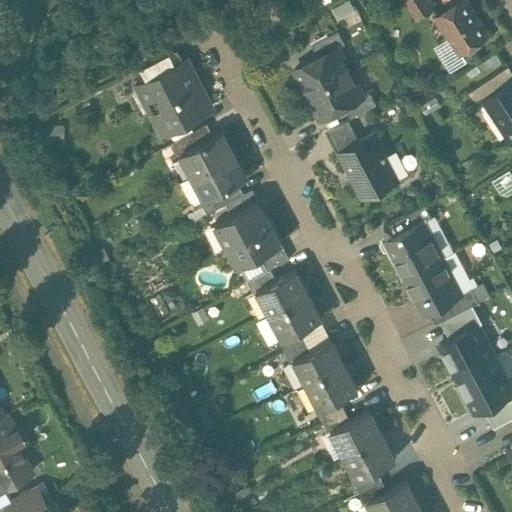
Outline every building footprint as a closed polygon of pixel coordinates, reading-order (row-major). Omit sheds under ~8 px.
[(345,0),(333,6),(337,16),(356,7),(353,0),(345,0)] [(435,0),(407,0),(417,15),(437,3),(435,0)] [(488,33),(465,0),(458,0),(437,14),(461,51),(488,33)] [(348,25),(363,17),(358,7),(342,15),(348,25)] [(338,29),(311,43),(318,55),(337,45),(338,46),(345,42),(338,29)] [(318,55),(294,68),(307,92),(350,69),(338,46),(337,45),(318,55)] [(177,47),(142,66),(148,78),(183,59),(177,47)] [(148,78),(139,83),(140,84),(145,81),(159,107),(153,110),(164,131),(210,106),(185,58),(183,59),(148,78)] [(511,140),(511,70),(508,64),(469,90),(478,104),(484,99),(511,141),(511,140)] [(350,69),(307,92),(320,116),(344,103),(363,93),(362,93),(350,69)] [(369,89),(362,93),(363,93),(344,103),(350,116),(376,102),(369,89)] [(348,118),(333,126),(327,129),(338,150),(359,138),(348,118)] [(207,121),(170,141),(176,153),(182,151),(181,150),(213,133),(207,121)] [(213,133),(181,150),(182,151),(194,173),(234,152),(222,128),(213,133)] [(359,138),(338,150),(362,196),(400,176),(399,175),(396,177),(385,155),(388,154),(375,130),(359,138)] [(234,152),(194,173),(206,196),(206,197),(238,180),(247,175),(234,152)] [(238,180),(206,197),(206,196),(200,198),(207,211),(226,202),(226,201),(244,191),(238,180)] [(253,186),(244,191),(226,201),(226,202),(231,212),(259,197),(253,186)] [(231,212),(216,220),(238,263),(259,252),(281,240),(259,197),(231,212)] [(425,202),(383,224),(389,235),(423,217),(424,219),(432,215),(425,202)] [(389,235),(384,238),(404,276),(443,256),(424,219),(423,217),(389,235)] [(281,240),(259,252),(268,269),(270,267),(290,257),(281,240)] [(443,256),(404,276),(415,298),(421,295),(429,310),(462,292),(461,291),(453,275),(446,279),(437,261),(444,257),(443,256)] [(268,269),(247,280),(254,291),(261,288),(260,286),(276,278),(270,267),(268,269)] [(276,278),(260,286),(261,288),(273,311),(308,292),(296,268),(276,278)] [(462,292),(429,310),(435,322),(478,299),(471,286),(461,291),(462,292)] [(308,292),(273,311),(285,334),(286,335),(302,327),(321,316),(308,292)] [(478,322),(439,343),(456,375),(495,354),(478,322)] [(302,327),(286,335),(285,334),(278,338),(284,349),(307,337),(302,327)] [(307,337),(284,349),(290,361),(294,359),(293,358),(313,348),(307,337)] [(313,348),(293,358),(294,359),(307,383),(345,362),(332,338),(313,348)] [(511,386),(495,354),(456,375),(475,410),(498,398),(499,395),(511,388),(511,386)] [(345,362),(307,383),(319,406),(319,407),(339,397),(358,387),(345,362)] [(339,397),(319,407),(319,406),(315,408),(321,420),(344,408),(339,397)] [(344,408),(321,420),(327,432),(334,428),(334,427),(350,418),(344,408)] [(350,418),(334,427),(334,428),(347,451),(382,433),(370,408),(350,418)] [(2,413),(0,414),(0,435),(9,431),(15,428),(6,411),(2,413)] [(0,435),(0,487),(31,470),(9,431),(0,435)] [(382,433),(347,451),(359,474),(360,475),(376,467),(395,457),(382,433)] [(376,467),(360,475),(359,474),(352,478),(359,490),(382,478),(376,467)] [(382,478),(359,490),(365,502),(372,498),(371,497),(388,488),(382,478)] [(407,478),(394,485),(388,488),(371,497),(372,498),(379,511),(401,511),(419,503),(407,478)] [(34,484),(4,502),(9,511),(38,511),(46,505),(34,484)] [(424,511),(419,503),(401,511),(424,511)]
